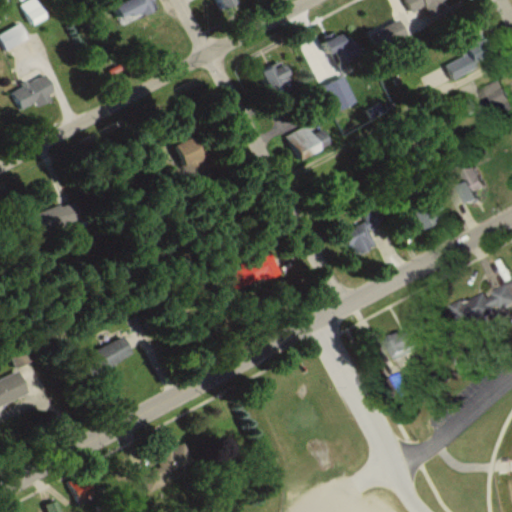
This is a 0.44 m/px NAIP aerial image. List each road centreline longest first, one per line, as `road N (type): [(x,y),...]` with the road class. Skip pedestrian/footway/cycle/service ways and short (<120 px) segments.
road 1 (tertiary): [(0,490),(511,221)]
road 2 (residential): [(341,313),(179,0)]
road 3 (residential): [(0,163),(304,0)]
road 4 (residential): [(315,327),(421,511)]
